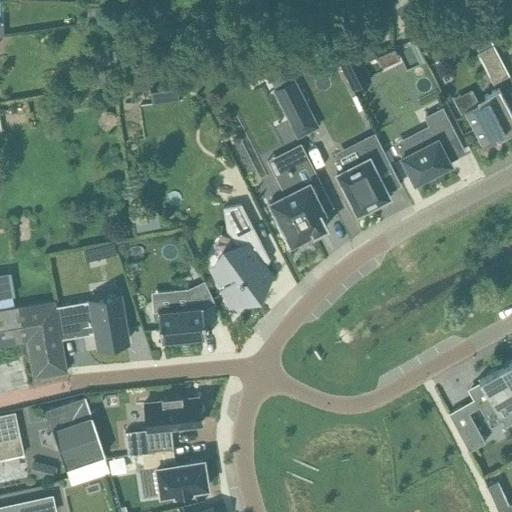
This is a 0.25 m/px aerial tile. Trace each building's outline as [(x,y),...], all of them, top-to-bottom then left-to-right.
[(265,0),(248,0),(252,27),(269,24),(265,0)] [(409,0),(407,0),(396,7),(409,27),(422,18),(409,0)] [(355,43),(336,53),(354,87),(372,77),(355,43)] [(480,51),(478,52),(493,82),(509,73),(494,44),(480,51)] [(281,55),(259,57),(275,88),(274,88),(290,120),(309,110),(293,79),(281,55)] [(259,59),(248,65),(253,75),(264,69),(259,59)] [(155,99),(183,100),(183,86),(155,85),(155,99)] [(465,111),(481,142),(495,134),(498,139),(511,131),(511,113),(499,88),(477,99),(479,104),(465,111)] [(399,154),(413,180),(415,179),(416,181),(428,175),(427,172),(449,161),(439,141),(456,132),(442,105),(425,113),(436,135),(399,154)] [(337,171),(344,187),(349,196),(345,198),(355,217),(376,207),(373,203),(387,196),(389,195),(388,193),(377,172),(392,165),(375,132),(357,141),(365,157),(339,171),(339,170),(337,171)] [(271,201),(277,214),(274,216),(281,231),(285,229),(292,242),(312,231),(313,232),(314,232),(314,233),(327,226),(326,226),(327,225),(321,213),(334,206),(301,143),(282,152),(300,186),(271,201)] [(269,258),(241,204),(224,206),(227,228),(238,242),(236,243),(243,252),(215,273),(227,288),(223,291),(239,312),(255,294),(252,291),(266,281),(261,274),(269,258)] [(9,274),(0,275),(0,300),(14,298),(9,274)] [(189,307),(158,310),(158,311),(159,323),(159,327),(160,326),(161,340),(178,338),(188,337),(205,335),(204,322),(205,322),(204,319),(203,309),(215,304),(205,280),(187,288),(189,307)] [(85,300),(57,305),(62,338),(91,333),(90,331),(97,330),(99,346),(127,341),(119,294),(91,299),(91,300),(85,302),(85,300)] [(35,303),(0,309),(0,343),(9,342),(28,339),(34,377),(68,371),(62,338),(57,305),(56,299),(35,303)] [(511,358),(500,365),(511,387),(511,358)] [(511,421),(511,387),(500,365),(478,378),(490,399),(479,405),(491,426),(502,420),(505,425),(511,421)] [(119,391),(93,395),(95,406),(120,402),(119,391)] [(147,428),(125,431),(128,455),(134,454),(173,447),(172,427),(201,423),(198,395),(181,397),(181,395),(163,397),(163,400),(144,402),(147,428)] [(86,396),(48,408),(66,465),(105,453),(86,396)] [(464,404),(449,412),(469,450),(485,442),(464,404)] [(0,459),(23,454),(20,438),(15,413),(0,415),(0,459)] [(173,447),(134,454),(137,470),(156,467),(160,493),(175,491),(175,493),(191,490),(191,488),(208,485),(203,458),(175,462),(173,447)] [(30,474),(52,479),(52,477),(56,478),(58,467),(55,467),(55,465),(33,460),(30,474)] [(498,481),(487,486),(498,510),(509,503),(498,481)] [(0,511),(57,511),(53,494),(0,505),(0,511)] [(511,511),(511,509),(509,503),(498,510),(499,511),(511,511)]
